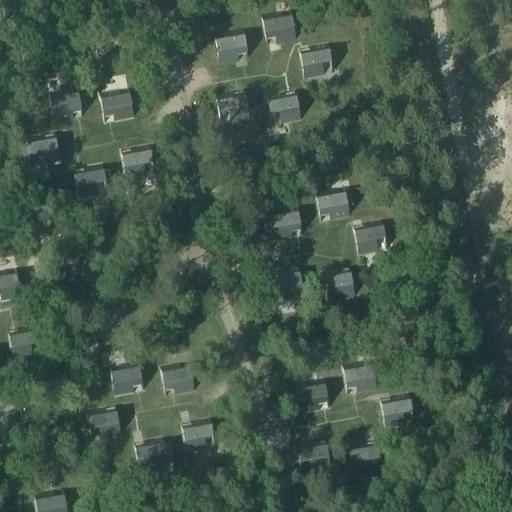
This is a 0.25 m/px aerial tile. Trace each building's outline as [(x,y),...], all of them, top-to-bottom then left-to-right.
[(280,14),(260,18),(265,42),(274,40),(275,45),(295,41),(291,21),(282,23),(280,14)] [(223,43),(215,45),(218,65),(238,61),(237,57),(246,55),(242,30),(222,34),(223,43)] [(309,54),(299,56),(304,80),(324,77),(322,67),(336,64),(335,53),(329,54),(327,46),(308,49),(309,54)] [(58,102),(49,104),(52,124),(72,120),(71,116),(80,114),(76,89),(56,93),(58,102)] [(118,91),(98,95),(103,119),(112,118),(113,122),(132,118),(128,99),(120,100),(118,91)] [(234,94),(214,98),(219,122),(228,120),(229,125),(249,121),(245,101),(236,103),(234,94)] [(267,107),(261,108),(263,119),(278,116),(280,126),(300,122),(295,97),(286,99),(285,94),(265,98),(267,107)] [(27,149),(21,150),(23,161),(37,158),(39,168),(59,164),(54,139),(45,141),(44,136),(25,140),(27,149)] [(129,154),(120,156),(124,180),(144,177),(142,167),(157,164),(155,153),(149,154),(147,146),(128,149),(129,154)] [(82,175),(73,177),(77,201),(97,198),(96,188),(110,185),(108,174),(102,175),(101,167),(81,170),(82,175)] [(334,190),(314,194),(319,219),(328,217),(329,222),(349,218),(347,209),(353,208),(351,197),(336,200),(334,190)] [(277,221),(263,224),(265,235),(271,234),(272,242),(292,239),(291,234),(300,232),(296,208),(276,212),(277,221)] [(362,231),(353,233),(357,257),(377,254),(376,244),(390,241),(388,230),(383,232),(381,223),(361,226),(362,231)] [(5,270),(0,271),(0,300),(0,301),(20,298),(16,278),(7,279),(5,270)] [(270,282),(264,283),(266,294),(281,291),(283,301),(303,297),(298,272),(289,274),(288,270),(268,274),(270,282)] [(321,283),(316,284),(318,295),(332,292),(334,302),(354,298),(349,274),(340,275),(339,271),(320,275),(321,283)] [(17,335),(7,337),(12,361),(32,357),(30,348),(39,346),(35,326),(16,330),(17,335)] [(119,376),(110,377),(114,397),(133,393),(132,389),(142,387),(137,362),(117,366),(119,376)] [(342,372),(346,396),(367,392),(365,383),(379,380),(377,369),(371,370),(370,362),(350,365),(351,370),(342,372)] [(179,364),(159,368),(164,393),(173,391),(174,396),(193,392),(192,383),(197,382),(195,372),(181,374),(179,364)] [(304,392),(295,394),(299,414),(318,411),(317,406),(327,404),(322,380),(302,383),(304,392)] [(389,403),(380,405),(384,429),(404,426),(402,416),(417,413),(415,403),(409,404),(408,395),(388,398),(389,403)] [(87,421),(81,422),(83,433),(98,430),(100,440),(120,436),(115,411),(105,413),(104,409),(85,412),(87,421)] [(190,428),(181,430),(185,454),(205,450),(203,441),(218,438),(216,427),(210,428),(208,420),(189,423),(190,428)] [(143,447),(134,448),(138,473),(158,469),(156,460),(171,457),(169,446),(163,447),(162,439),(142,442),(143,447)] [(297,455),(291,456),(293,467),(308,465),(309,474),(329,471),(325,446),(316,448),(315,443),(295,447),(297,455)] [(366,445),(347,448),(350,468),(359,467),(361,476),(381,472),(376,448),(367,449),(366,445)] [(52,492),(32,496),(35,511),(65,511),(63,500),(54,502),(52,492)]
